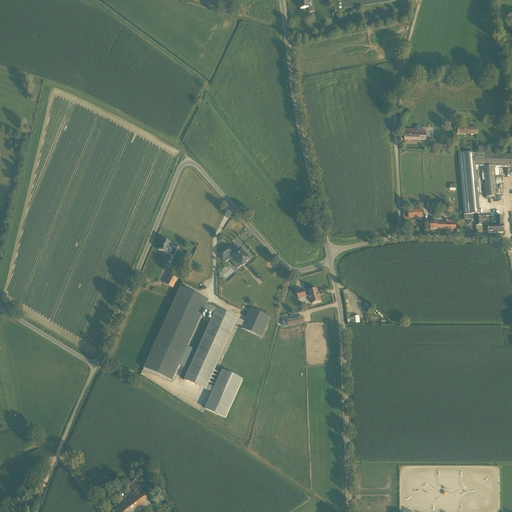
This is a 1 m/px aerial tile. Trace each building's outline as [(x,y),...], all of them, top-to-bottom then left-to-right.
[(300,0),(299,0),(301,9),(309,8),(307,0),(300,0)] [(336,0),(337,0),(339,0),(340,0),(342,9),(401,0),(336,0)] [(458,124),(457,134),(477,135),(477,128),(464,127),(464,124),(458,124)] [(415,128),(415,130),(406,130),(406,133),(405,133),(405,140),(421,141),(421,140),(426,140),(426,134),(425,134),(425,131),(421,130),(421,128),(419,126),(417,126),(415,128)] [(476,154),(458,153),(460,174),(476,173),(475,166),(476,154)] [(494,167),(499,167),(500,155),(487,154),(483,154),(483,167),(486,197),(496,197),(494,167)] [(478,199),(463,201),(464,216),(475,215),(477,214),(480,214),(478,199)] [(497,225),(488,225),(488,233),(503,232),(503,224),(503,216),(497,217),(497,225)] [(446,220),(446,223),(438,222),(430,222),(430,229),(438,229),(456,230),(456,223),(453,223),(453,220),(447,220),(446,220)] [(171,248),(176,251),(178,246),(171,243),(161,239),(160,243),(161,244),(158,250),(167,254),(170,247),(171,248)] [(224,259),(226,262),(231,258),(234,261),(236,259),(242,266),(243,265),(243,266),(246,263),(245,263),(249,259),(246,256),(244,253),(241,249),(234,254),(232,252),(233,252),(228,247),(219,255),(223,260),(224,259)] [(171,274),(165,284),(173,288),(178,278),(171,274)] [(209,300),(180,288),(144,369),(172,381),(204,310),(207,305),(209,300)] [(317,289),(307,292),(305,293),(304,291),(297,293),(298,299),(306,297),(306,296),(308,295),(309,300),(311,300),(312,304),(321,302),(320,297),(319,297),(317,289)] [(262,338),(269,322),(271,318),(250,308),(244,321),(207,305),(204,310),(214,315),(185,380),(212,393),(205,409),(225,418),(227,413),(243,380),(222,370),(214,388),(207,384),(235,323),(242,326),(241,328),(262,338)] [(304,323),(302,316),(286,320),(288,327),(304,323)] [(136,494),(123,505),(116,511),(117,511),(130,511),(139,505),(140,507),(144,504),(142,501),(146,498),(143,493),(142,494),(138,488),(141,486),(137,480),(130,485),(136,494)] [(157,489),(162,485),(158,481),(156,483),(154,480),(145,487),(148,491),(155,486),(157,489)]
